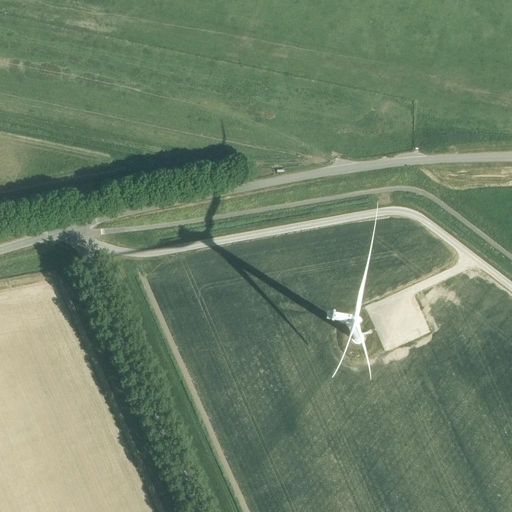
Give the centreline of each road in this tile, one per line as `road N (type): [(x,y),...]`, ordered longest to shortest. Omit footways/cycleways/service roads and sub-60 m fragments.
road 1 (unclassified): [(511,258),(410,189),(122,230),(72,228)]
road 2 (unclassified): [(511,156),(348,167),(72,228)]
road 3 (unclassified): [(200,511),(72,228)]
